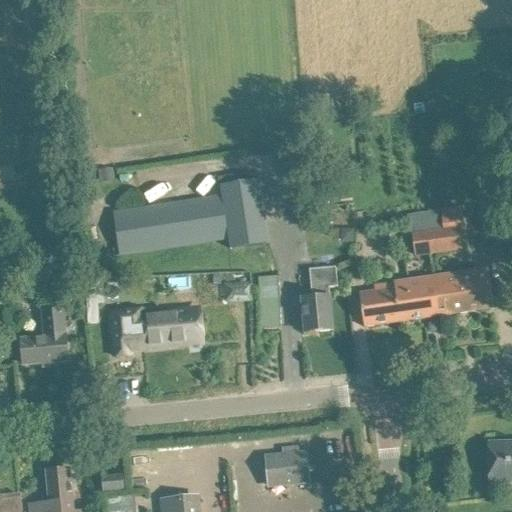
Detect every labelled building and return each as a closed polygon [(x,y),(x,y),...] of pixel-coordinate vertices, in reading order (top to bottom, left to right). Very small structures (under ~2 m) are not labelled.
[(337,140),(322,141),(324,165),(339,164),(337,140)] [(113,174),(112,172),(99,173),(100,175),(100,181),(113,180),(113,174)] [(221,196),(113,212),(119,257),(229,240),(230,250),(270,244),(260,180),(220,187),(221,196)] [(422,234),(413,235),(415,256),(462,249),(460,229),(460,228),(464,227),(461,207),(457,208),(440,210),(443,231),(422,234)] [(338,288),(336,269),(310,271),(313,299),(302,300),(305,333),(333,331),(330,289),(338,288)] [(488,270),(468,273),(434,278),(440,317),(494,309),(488,270)] [(258,279),(259,282),(259,286),(261,328),(281,327),(278,277),(258,279)] [(406,322),(440,317),(434,278),(401,283),(406,322)] [(106,305),(104,280),(87,281),(89,325),(101,325),(99,305),(106,305)] [(406,322),(401,283),(389,285),(390,290),(360,294),(365,328),(406,322)] [(22,341),(22,345),(24,365),(68,361),(66,337),(65,338),(64,331),(65,331),(64,311),(40,313),(42,340),(22,341)] [(201,330),(199,311),(150,316),(152,331),(128,333),(127,321),(110,323),(114,357),(131,356),(130,350),(189,344),(187,332),(201,330)] [(511,443),(490,444),(490,443),(489,443),(490,484),(491,484),(511,483),(511,443)] [(306,455),(266,459),(269,483),(286,481),(287,485),(309,483),(306,455)] [(73,511),(69,470),(47,472),(50,503),(30,505),(30,511),(73,511)] [(123,476),(102,478),(103,493),(124,491),(123,476)] [(198,511),(197,493),(162,497),(163,511),(198,511)] [(0,511),(22,511),(20,496),(0,497),(0,511)] [(139,511),(140,497),(110,496),(109,511),(139,511)]
